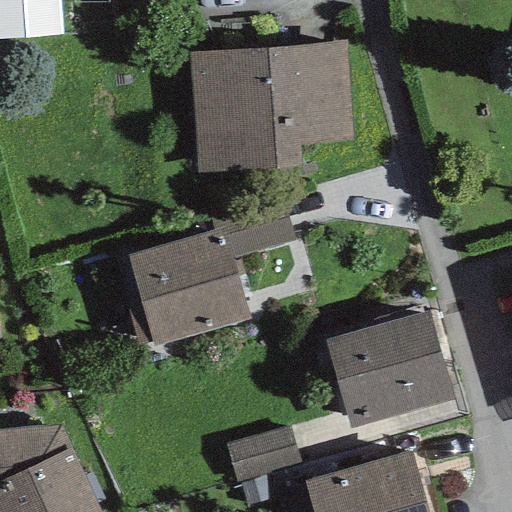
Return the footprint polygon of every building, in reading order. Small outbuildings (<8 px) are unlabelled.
[(347,40),(183,49),(190,175),(299,169),(297,143),(352,140),(347,40)] [(223,236),(116,270),(146,364),(253,329),(223,236)] [(437,324),(328,347),(349,446),(458,422),(437,324)] [(99,511),(68,428),(0,433),(0,511),(99,511)] [(436,511),(419,456),(295,493),(301,511),(436,511)]
